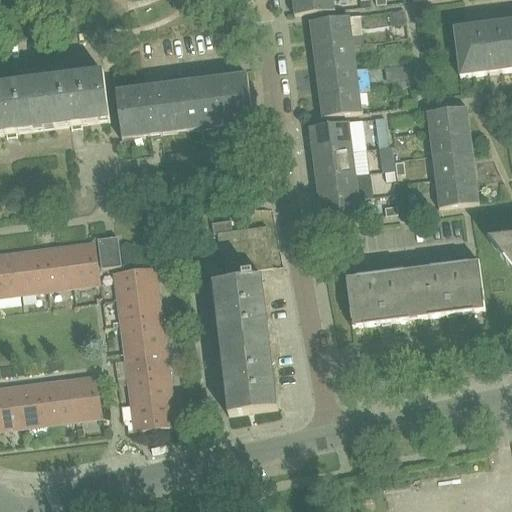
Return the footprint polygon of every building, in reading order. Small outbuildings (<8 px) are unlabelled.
[(292,0),(294,18),(336,13),(334,0),(292,0)] [(401,14),(389,15),(391,27),(403,26),(401,14)] [(310,24),(313,48),(354,43),(350,18),(310,24)] [(511,73),(511,23),(454,31),(460,80),(511,73)] [(313,48),(316,72),(357,67),(354,43),(313,48)] [(316,72),(319,97),(360,92),(357,67),(316,72)] [(412,81),(410,68),(394,70),(395,83),(412,81)] [(102,77),(38,85),(44,132),(72,129),(73,133),(78,132),(83,131),(83,127),(109,124),(109,125),(111,125),(104,75),(102,76),(102,77)] [(182,87),(187,134),(215,130),(216,134),(221,134),(226,133),(226,129),(252,125),(252,127),(254,127),(248,77),(246,77),(246,79),(182,87)] [(0,137),(7,137),(7,140),(12,140),(18,139),(17,136),(44,132),(38,85),(0,89),(0,137)] [(160,137),(187,134),(182,87),(117,95),(117,94),(115,94),(122,143),(123,143),(123,142),(150,138),(150,143),(156,142),(161,141),(160,137)] [(360,92),(319,97),(322,121),(363,116),(360,92)] [(470,133),(467,109),(425,114),(428,138),(470,133)] [(379,151),(389,149),(386,120),(375,122),(379,151)] [(354,149),(351,125),(309,130),(312,154),(354,149)] [(428,138),(432,163),(473,157),(470,133),(428,138)] [(354,149),(312,154),(316,178),(357,173),(357,176),(369,174),(366,151),(354,153),(354,149)] [(432,163),(435,187),(476,181),(473,157),(432,163)] [(394,161),(381,163),(383,175),(386,175),(396,174),(394,161)] [(405,165),(396,166),(398,178),(406,177),(405,165)] [(316,178),(319,202),(360,197),(357,176),(357,173),(316,178)] [(396,174),(386,175),(388,185),(395,184),(397,184),(397,182),(396,174)] [(476,181),(435,187),(438,211),(479,206),(476,181)] [(363,221),(360,197),(319,202),(322,226),(363,221)] [(385,210),(386,218),(399,216),(398,208),(385,210)] [(242,275),(242,283),(255,281),(254,273),(272,271),(267,230),(232,234),(230,223),(212,225),(213,237),(218,236),(223,277),(242,275)] [(511,239),(492,242),(490,246),(511,274),(511,239)] [(98,243),(99,245),(103,272),(122,269),(118,240),(98,243)] [(96,246),(67,249),(72,290),(101,287),(96,246)] [(67,249),(41,253),(46,294),(72,290),(67,249)] [(46,294),(41,253),(15,256),(20,297),(46,294)] [(15,256),(0,257),(0,299),(20,297),(15,256)] [(478,263),(440,268),(412,272),(419,321),(484,313),(478,263)] [(118,300),(161,295),(157,269),(114,275),(118,300)] [(353,330),(419,321),(412,272),(346,280),(353,330)] [(271,346),(263,280),(255,281),(242,283),(214,286),(214,288),(216,288),(219,314),(215,315),(216,325),(220,325),(223,352),(271,346)] [(164,321),(161,295),(118,300),(121,326),(164,321)] [(124,352),(167,347),(164,321),(121,326),(124,352)] [(229,419),(249,417),(279,413),(271,346),(223,352),(226,379),(222,380),(223,391),(227,391),(231,416),(229,417),(229,419)] [(171,373),(167,347),(124,352),(127,378),(171,373)] [(171,373),(127,378),(131,406),(174,400),(171,373)] [(71,382),(77,424),(103,421),(98,379),(71,382)] [(50,428),(77,424),(71,382),(45,385),(50,428)] [(23,431),(50,428),(45,385),(18,388),(23,431)] [(0,390),(0,433),(23,431),(18,388),(0,390)] [(178,430),(174,400),(131,406),(135,435),(178,430)]
